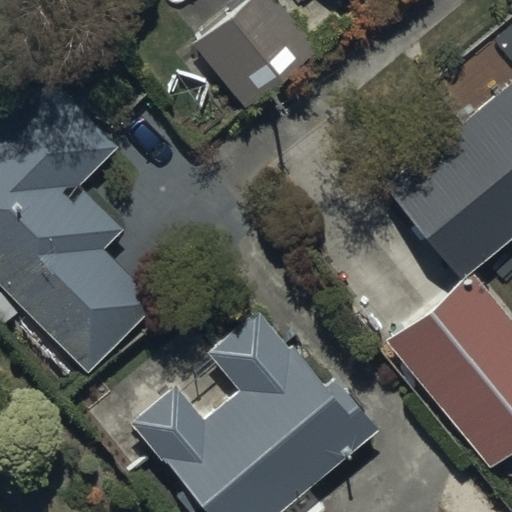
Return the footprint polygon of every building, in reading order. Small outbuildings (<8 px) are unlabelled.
[(314,36),(281,0),(228,0),(189,34),(245,97),(314,36)] [(41,56),(0,96),(0,312),(1,314),(9,306),(69,366),(149,288),(95,234),(121,209),(76,164),(112,128),(41,56)] [(511,59),(378,170),(455,263),(380,324),(482,448),(511,424),(511,308),(467,254),(511,216),(511,59)] [(307,357),(249,290),(162,365),(166,369),(123,406),(156,445),(160,442),(220,511),(250,511),(367,412),(315,351),(307,357)] [(331,511),(315,493),(292,511),(331,511)]
